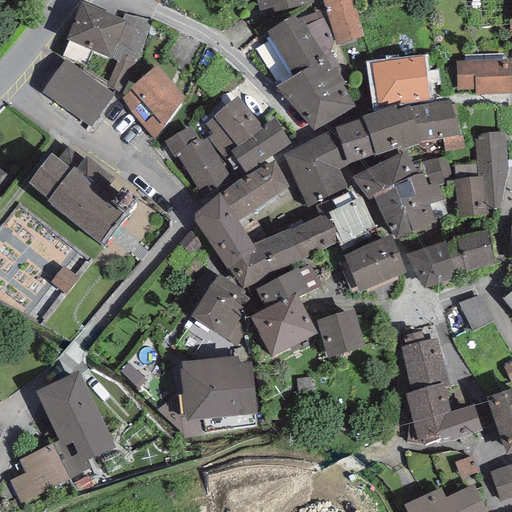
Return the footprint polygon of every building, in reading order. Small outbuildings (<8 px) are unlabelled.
[(311,0),(256,0),(260,12),(272,8),(273,13),(313,2),(311,0)] [(323,0),(337,46),(363,38),(351,0),(323,0)] [(121,21),(80,3),(66,39),(110,59),(125,23),(121,21)] [(275,88),(315,134),(359,113),(343,86),(345,84),(338,74),(341,73),(331,51),(334,42),(319,10),(297,20),(294,15),(266,31),(294,77),(275,88)] [(124,14),(121,21),(125,23),(110,59),(115,62),(118,63),(123,54),(136,60),(151,21),(124,14)] [(129,82),(136,60),(123,54),(118,63),(115,62),(106,86),(121,95),(127,81),(129,82)] [(371,64),(378,107),(399,102),(399,104),(429,100),(424,57),(371,64)] [(511,81),(511,59),(455,61),(456,91),(474,90),(475,96),(511,94),(511,81)] [(113,95),(64,60),(41,92),(90,127),(113,95)] [(186,98),(156,65),(130,89),(131,91),(121,98),(155,140),(186,98)] [(237,97),(213,117),(205,124),(212,134),(208,138),(223,158),(233,153),(230,150),(236,146),(238,147),(262,128),(237,97)] [(450,100),(409,108),(419,141),(442,138),(460,135),(450,100)] [(420,144),(419,141),(409,108),(409,106),(397,109),(395,105),(361,116),(362,117),(374,153),(375,156),(401,146),(402,150),(420,144)] [(362,117),(335,128),(348,164),(374,153),(362,117)] [(276,118),(262,128),(238,147),(236,146),(230,150),(233,153),(246,173),(292,145),(276,118)] [(191,126),(165,141),(172,154),(198,139),(191,126)] [(328,131),(283,156),(308,209),(349,190),(340,171),(345,167),(328,131)] [(481,139),(474,140),(477,165),(478,177),(483,177),(486,210),(499,209),(508,171),(504,131),(479,134),(481,139)] [(460,135),(442,138),(445,152),(465,148),(463,135),(460,135)] [(198,139),(172,154),(175,158),(178,157),(203,197),(232,181),(206,138),(199,143),(198,139)] [(406,151),(352,176),(368,200),(394,186),(417,173),(406,151)] [(57,157),(29,190),(99,247),(126,214),(57,157)] [(394,186),(412,233),(436,223),(434,220),(446,215),(441,202),(444,201),(439,186),(446,185),(444,181),(451,180),(445,157),(423,162),(425,173),(417,173),(394,186)] [(275,161),(220,194),(238,221),(289,187),(275,161)] [(454,166),(455,180),(478,177),(477,165),(454,166)] [(455,180),(454,180),(455,182),(458,218),(487,215),(486,210),(483,177),(478,177),(455,180)] [(394,186),(373,197),(384,222),(397,239),(412,233),(394,186)] [(238,221),(220,194),(195,215),(193,222),(226,269),(228,267),(255,251),(252,245),(238,221)] [(360,197),(328,214),(344,246),(377,230),(360,197)] [(324,215),(291,230),(301,260),(337,243),(324,215)] [(268,276),(301,260),(291,230),(291,228),(252,245),(255,251),(268,276)] [(456,241),(445,243),(453,270),(464,267),(465,271),(493,264),(486,230),(455,237),(456,241)] [(390,235),(344,254),(359,292),(406,273),(395,244),(390,235)] [(453,270),(445,243),(445,241),(405,254),(424,289),(455,278),(453,270)] [(242,289),(268,276),(255,251),(228,267),(242,289)] [(298,267),(255,290),(264,310),(250,317),(272,357),(318,334),(298,297),(320,288),(309,266),(300,270),(298,267)] [(257,305),(218,274),(191,316),(235,346),(246,324),(257,305)] [(511,291),(502,299),(511,310),(511,291)] [(487,297),(465,304),(474,333),(496,326),(487,297)] [(353,310),(317,320),(328,359),(364,348),(353,310)] [(402,336),(405,346),(424,341),(421,331),(402,336)] [(400,347),(410,392),(443,383),(444,389),(450,387),(437,338),(424,341),(405,346),(400,347)] [(237,357),(182,362),(182,369),(179,369),(182,390),(158,410),(184,438),(256,426),(253,414),(258,412),(252,363),(238,364),(237,357)] [(511,383),(511,363),(501,369),(510,385),(511,383)] [(79,372),(36,392),(59,442),(52,445),(68,478),(90,468),(86,460),(114,447),(79,372)] [(410,392),(404,394),(412,423),(451,412),(444,389),(443,383),(410,392)] [(511,388),(486,397),(505,455),(511,452),(511,388)] [(451,412),(412,423),(418,443),(424,444),(450,436),(452,440),(482,432),(474,405),(451,412)] [(68,478),(52,445),(19,461),(25,473),(10,480),(20,501),(68,478)] [(473,455),(454,462),(460,479),(479,472),(473,455)] [(511,465),(490,473),(500,502),(511,498),(511,465)] [(441,488),(403,505),(406,511),(486,511),(473,484),(445,497),(441,488)]
